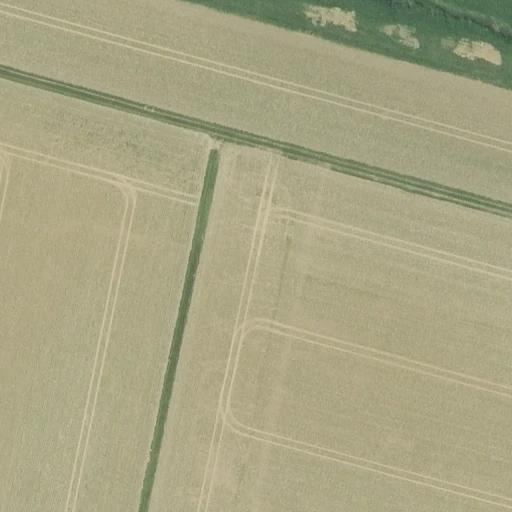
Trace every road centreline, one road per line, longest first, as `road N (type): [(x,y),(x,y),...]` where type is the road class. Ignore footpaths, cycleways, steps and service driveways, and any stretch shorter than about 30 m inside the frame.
road 1 (track): [(511,209),(0,71)]
road 2 (track): [(143,511),(219,130)]
